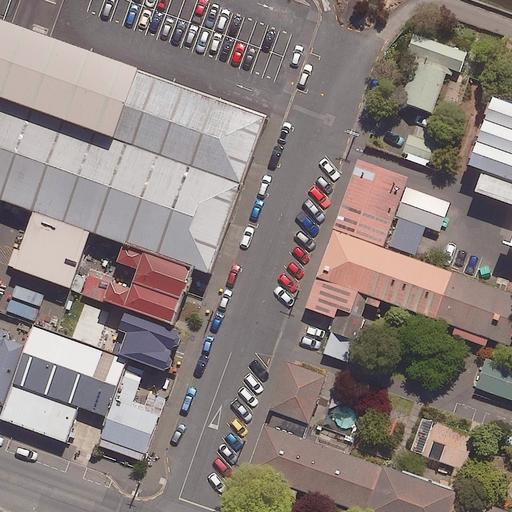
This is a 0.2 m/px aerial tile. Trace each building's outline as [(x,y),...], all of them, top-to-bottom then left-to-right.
[(272,117),(0,21),(0,198),(216,275),(272,117)] [(466,51),(412,32),(406,52),(411,54),(395,101),(431,113),(448,66),(460,70),(466,51)] [(511,100),(492,94),(467,163),(483,169),(475,190),(511,203),(511,237),(510,243),(511,244),(511,100)] [(416,125),(412,135),(408,133),(399,157),(430,168),(439,144),(431,141),(434,131),(416,125)] [(409,176),(358,158),(305,307),(335,317),(322,353),(347,362),(370,296),(511,345),(511,291),(384,246),(409,176)] [(450,201),(406,185),(396,215),(439,231),(450,201)] [(90,233),(32,212),(12,268),(70,289),(90,233)] [(192,269),(124,244),(116,264),(137,272),(130,291),(89,276),(82,295),(171,327),(192,269)] [(179,332),(125,311),(118,330),(127,334),(119,353),(165,370),(170,367),(172,360),(170,356),(174,346),(179,344),(181,338),(178,335),(179,332)] [(118,356),(33,325),(12,382),(81,408),(106,417),(125,365),(116,362),(118,356)] [(0,411),(24,345),(0,336),(0,411)] [(511,366),(485,357),(475,387),(511,399),(511,366)] [(325,375),(286,362),(265,423),(304,437),(325,375)] [(142,377),(125,371),(99,445),(142,460),(159,411),(133,402),(142,377)] [(81,408),(12,382),(0,413),(0,419),(67,445),(81,408)] [(509,511),(304,437),(265,423),(248,470),(364,511),(509,511)] [(475,437),(438,426),(427,460),(465,472),(475,437)]
